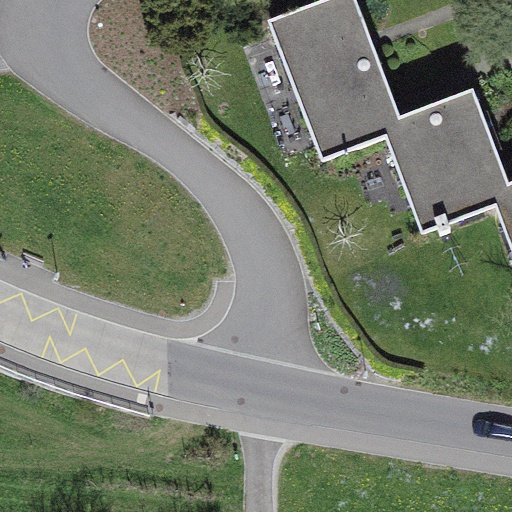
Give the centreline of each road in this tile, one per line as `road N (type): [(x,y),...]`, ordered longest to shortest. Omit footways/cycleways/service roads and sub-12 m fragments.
road 1 (residential): [(0,316),(126,361),(262,389)]
road 2 (residential): [(262,389),(511,440)]
road 3 (residential): [(262,389),(265,511)]
